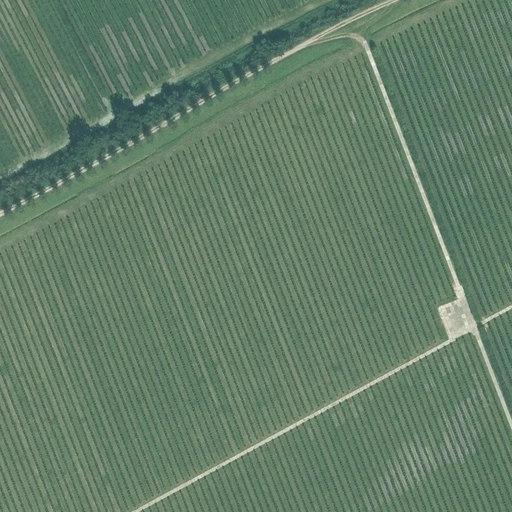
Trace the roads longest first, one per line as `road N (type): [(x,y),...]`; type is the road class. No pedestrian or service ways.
road 1 (track): [(0,212),(400,0)]
road 2 (track): [(511,306),(135,511)]
